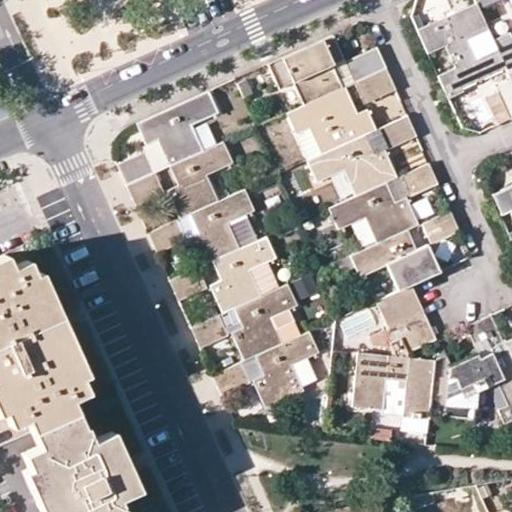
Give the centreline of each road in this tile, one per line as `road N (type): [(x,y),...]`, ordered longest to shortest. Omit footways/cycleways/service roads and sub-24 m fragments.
road 1 (residential): [(227,511),(52,115)]
road 2 (residential): [(52,115),(308,0)]
road 3 (residential): [(378,0),(448,161)]
